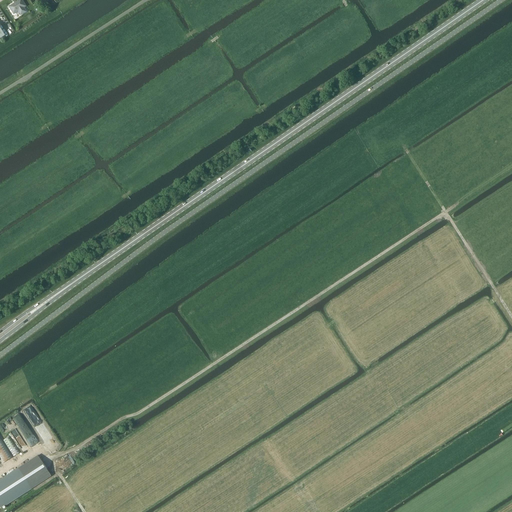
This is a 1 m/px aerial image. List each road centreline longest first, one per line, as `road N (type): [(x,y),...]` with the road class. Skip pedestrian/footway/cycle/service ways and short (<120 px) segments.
road 1 (track): [(0,470),(28,453),(50,458),(67,451),(137,413),(441,214),(511,316)]
road 2 (unclassified): [(0,354),(501,0)]
road 3 (secondary): [(65,289),(483,0)]
road 4 (unclassified): [(0,92),(147,0)]
